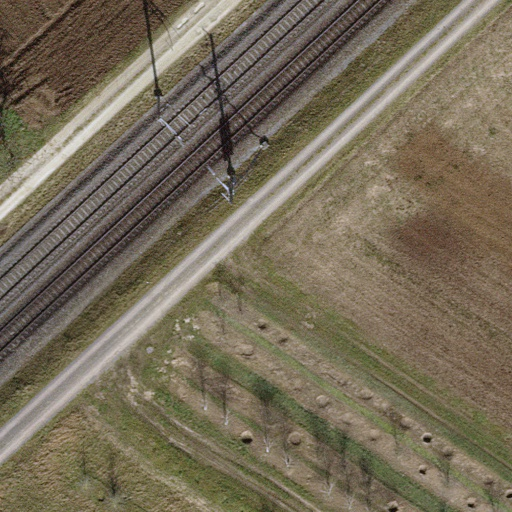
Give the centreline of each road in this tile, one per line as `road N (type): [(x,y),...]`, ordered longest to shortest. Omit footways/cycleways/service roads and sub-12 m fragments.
road 1 (track): [(477,0),(0,455)]
road 2 (track): [(0,204),(222,0)]
